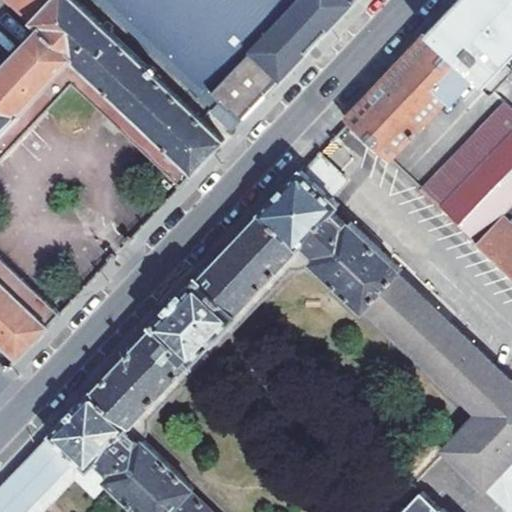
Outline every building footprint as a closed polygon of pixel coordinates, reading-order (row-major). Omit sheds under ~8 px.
[(0,338),(19,357),(62,312),(0,253),(0,160),(76,81),(183,184),(226,139),(155,72),(158,69),(153,64),(151,67),(81,0),(12,0),(41,27),(2,69),(0,67),(0,338)] [(355,3),(351,0),(117,0),(223,100),(231,91),(241,100),(253,110),(355,3)] [(511,58),(511,0),(460,0),(428,34),(472,73),(486,86),(511,58)] [(472,73),(428,34),(387,78),(347,121),(349,122),(367,141),(390,162),(472,73)] [(231,91),(223,100),(245,120),(253,110),(241,100),(231,91)] [(511,107),(508,104),(422,193),(443,213),(511,139),(511,107)] [(511,139),(443,213),(476,243),(511,205),(511,139)] [(52,436),(0,490),(0,511),(24,511),(75,458),(104,484),(107,482),(110,484),(139,511),(213,511),(192,492),(196,489),(147,441),(143,445),(129,431),(193,364),(196,366),(218,341),(240,318),(238,317),(303,248),(317,260),(314,265),(364,311),(367,308),(479,414),(445,452),(508,511),(511,511),(511,383),(398,276),(401,272),(350,223),(347,227),(332,213),(339,206),(331,197),(347,180),(319,153),(312,160),(303,170),(301,169),(258,213),(261,215),(198,279),(196,278),(174,301),(153,324),(156,327),(94,392),(92,391),(50,435),(52,436)] [(511,226),(504,219),(478,246),(511,277),(511,226)] [(432,502),(423,493),(405,511),(404,511),(444,511),(442,510),(441,511),(432,502)]
